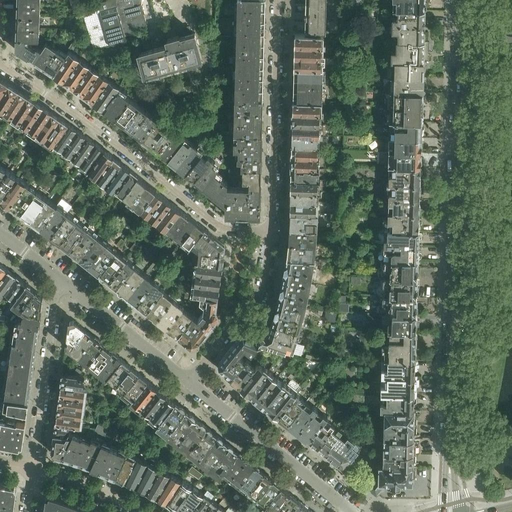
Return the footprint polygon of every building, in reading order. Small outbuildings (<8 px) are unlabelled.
[(109,0),(98,3),(99,7),(91,9),(92,13),(84,16),(93,48),(97,47),(126,40),(125,36),(133,33),(132,29),(147,25),(141,5),(140,0),(109,0)] [(265,32),(265,10),(265,0),(237,0),(237,32),(265,32)] [(326,32),(326,0),(305,0),(305,32),(326,32)] [(424,0),(393,0),(393,10),(394,10),(425,11),(427,9),(427,4),(425,2),(424,0)] [(40,6),(17,5),(17,16),(37,17),(40,17),(40,6)] [(425,11),(394,10),(394,19),(391,19),(390,25),(424,27),(425,11)] [(37,17),(17,16),(16,28),(40,29),(40,24),(36,23),(37,17)] [(424,42),(424,32),(424,27),(390,25),(390,32),(394,32),(393,40),(424,42)] [(189,26),(178,29),(180,37),(191,34),(189,26)] [(40,29),(16,28),(16,39),(26,40),(31,40),(36,40),(39,40),(40,29)] [(264,66),(265,44),(265,42),(265,37),(265,36),(265,32),(237,32),(236,65),(264,66)] [(202,58),(198,45),(195,33),(180,37),(179,36),(167,39),(168,45),(157,48),(139,53),(141,60),(140,61),(139,62),(139,63),(140,63),(140,64),(141,64),(142,65),(145,74),(202,58)] [(295,34),(295,43),(324,44),(324,34),(323,34),(296,34),(295,34)] [(26,44),(26,40),(16,39),(15,48),(17,51),(35,62),(42,51),(37,48),(35,50),(26,44)] [(423,63),(424,43),(424,42),(393,40),(393,51),(392,51),(391,62),(423,63)] [(47,43),(42,51),(35,62),(44,68),(55,52),(49,47),(50,45),(47,43)] [(324,44),(295,43),(294,56),(323,57),(324,44)] [(56,49),(55,52),(44,68),(54,74),(64,58),(58,54),(60,52),(56,49)] [(69,51),(64,58),(54,74),(64,81),(80,59),(69,51)] [(323,57),(294,56),(294,67),(323,68),(323,57)] [(90,66),(80,59),(64,81),(74,88),(90,66)] [(425,70),(423,68),(423,63),(391,62),(391,76),(423,77),(425,75),(425,70)] [(263,100),(264,78),(264,66),(236,65),(235,99),(263,100)] [(100,72),(90,66),(74,88),(84,95),(100,72)] [(322,102),(323,83),(323,79),(323,68),(294,67),(293,101),(322,102)] [(127,68),(124,73),(128,76),(132,71),(127,68)] [(132,71),(128,76),(132,79),(136,74),(132,71)] [(100,72),(84,95),(94,102),(110,79),(100,72)] [(425,85),(423,84),(423,77),(391,76),(391,92),(423,93),(424,91),(425,85)] [(0,98),(10,84),(1,78),(0,79),(0,98)] [(110,79),(94,102),(103,109),(119,86),(110,79)] [(10,84),(0,98),(0,111),(3,114),(19,89),(10,84)] [(119,86),(103,109),(109,113),(109,115),(112,117),(115,117),(117,119),(131,101),(125,96),(128,92),(119,86)] [(27,95),(19,89),(3,114),(7,116),(8,113),(13,117),(27,95)] [(424,100),(422,99),(423,93),(391,92),(390,107),(422,107),(424,105),(424,100)] [(36,101),(27,95),(13,117),(18,120),(16,122),(20,125),(36,101)] [(263,100),(235,99),(235,111),(263,112),(263,100)] [(44,106),(36,101),(20,125),(23,127),(25,125),(30,127),(44,106)] [(131,101),(117,119),(126,126),(140,107),(131,101)] [(172,101),(168,107),(172,110),(176,105),(172,101)] [(322,102),(293,101),(293,113),(322,114),(322,102)] [(176,105),(172,110),(176,113),(180,108),(176,105)] [(52,112),(44,106),(30,127),(34,130),(33,133),(36,135),(52,112)] [(140,107),(126,126),(135,132),(149,114),(140,107)] [(422,107),(390,107),(390,122),(422,123),(422,121),(424,120),(424,115),(422,114),(422,107)] [(180,108),(176,113),(181,116),(185,111),(180,108)] [(263,112),(235,111),(234,122),(262,123),(263,112)] [(60,118),(52,112),(36,135),(44,141),(60,118)] [(322,114),(293,113),(292,124),(321,125),(322,114)] [(149,114),(135,132),(142,138),(144,139),(158,121),(149,114)] [(69,124),(60,118),(44,141),(53,147),(69,124)] [(158,121),(144,139),(152,145),(167,127),(158,121)] [(262,123),(234,122),(234,134),(262,135),(262,123)] [(422,123),(390,122),(390,129),(388,129),(385,131),(385,133),(387,136),(389,136),(389,138),(421,138),(421,133),(424,133),(424,128),(422,128),(422,123)] [(78,130),(69,124),(53,147),(61,153),(78,130)] [(321,125),(292,124),(292,135),(320,136),(321,136),(321,125)] [(167,127),(152,145),(160,151),(161,152),(176,134),(167,127)] [(87,136),(78,130),(61,153),(70,160),(87,136)] [(176,134),(161,152),(169,159),(184,140),(176,134)] [(262,135),(234,134),(234,145),(262,146),(262,135)] [(320,136),(292,135),(292,146),(320,147),(320,136)] [(96,143),(87,136),(70,160),(79,167),(96,143)] [(184,140),(169,159),(178,166),(195,145),(186,138),(184,140)] [(421,138),(389,138),(389,152),(421,153),(421,151),(423,150),(423,146),(421,144),(421,138)] [(105,150),(96,143),(79,167),(88,173),(89,172),(105,150)] [(195,145),(178,166),(186,173),(203,152),(195,145)] [(262,146),(234,145),(234,149),(236,149),(236,156),(238,156),(262,157),(262,146)] [(320,147),(292,146),(292,157),(320,158),(320,147)] [(225,158),(219,147),(217,150),(221,154),(223,158),(221,160),(222,162),(225,158)] [(113,156),(105,150),(89,172),(97,178),(113,156)] [(203,152),(186,173),(195,179),(212,159),(203,152)] [(421,153),(389,152),(388,167),(390,167),(421,167),(421,165),(422,164),(423,160),(421,158),(421,153)] [(122,163),(113,156),(97,178),(106,185),(122,163)] [(261,169),(262,157),(238,156),(238,161),(241,161),(241,168),(243,168),(261,169)] [(320,158),(292,157),(291,168),(319,169),(320,158)] [(214,173),(216,171),(218,168),(217,168),(221,164),(216,160),(215,161),(212,159),(195,179),(204,187),(214,173)] [(0,163),(0,180),(8,169),(0,163)] [(116,189),(130,169),(122,163),(106,185),(107,186),(104,189),(111,195),(114,191),(115,191),(116,190),(116,189)] [(421,167),(390,167),(389,184),(420,185),(420,175),(422,174),(422,170),(421,169),(421,167)] [(261,169),(243,168),(243,181),(249,181),(249,186),(261,187),(261,169)] [(319,169),(291,168),(291,179),(319,180),(319,169)] [(8,169),(0,180),(0,197),(2,199),(18,176),(8,169)] [(138,176),(130,169),(116,189),(116,190),(124,195),(138,176)] [(214,173),(204,187),(221,200),(227,194),(227,188),(228,183),(214,173)] [(18,176),(2,199),(12,206),(27,184),(28,183),(18,176)] [(147,182),(138,176),(124,195),(129,200),(127,203),(130,205),(147,182)] [(321,180),(319,180),(291,179),(291,191),(318,192),(320,192),(321,180)] [(156,190),(147,182),(130,205),(134,208),(136,205),(141,209),(156,190)] [(27,184),(12,206),(16,209),(22,213),(38,191),(39,189),(38,187),(34,184),(32,185),(31,186),(27,184)] [(420,185),(389,184),(388,199),(419,200),(420,194),(422,193),(422,188),(420,187),(420,185)] [(261,187),(249,186),(249,188),(249,215),(260,216),(261,187)] [(238,188),(227,188),(227,194),(221,200),(226,204),(225,215),(237,215),(238,188)] [(249,188),(238,188),(237,215),(249,215),(249,188)] [(164,196),(156,190),(141,209),(149,216),(164,196)] [(38,191),(22,213),(32,221),(48,199),(38,191)] [(318,192),(291,191),(290,202),(318,203),(318,192)] [(172,202),(164,196),(149,216),(157,222),(172,202)] [(42,228),(58,206),(56,205),(48,199),(32,221),(42,228)] [(51,235),(67,213),(72,206),(61,199),(56,205),(58,206),(42,228),(51,235)] [(419,200),(388,199),(388,213),(419,214),(419,213),(421,212),(421,207),(419,206),(419,200)] [(181,210),(172,202),(157,222),(166,229),(181,210)] [(318,203),(290,202),(290,213),(318,214),(318,203)] [(189,216),(181,210),(166,229),(165,230),(173,236),(189,216)] [(67,213),(51,235),(61,242),(78,221),(67,213)] [(120,218),(129,225),(132,221),(123,213),(120,218)] [(318,214),(290,213),(289,228),(317,229),(318,214)] [(419,214),(388,213),(387,231),(419,232),(419,231),(420,229),(420,226),(419,223),(419,214)] [(197,222),(189,216),(173,236),(181,242),(197,222)] [(78,221),(61,242),(71,250),(88,229),(78,221)] [(197,222),(181,242),(189,249),(194,242),(205,228),(197,222)] [(225,244),(220,240),(205,228),(194,242),(200,246),(200,250),(224,253),(225,244)] [(317,229),(289,228),(288,243),(317,244),(317,229)] [(88,229),(71,250),(81,258),(97,236),(88,229)] [(150,229),(143,236),(149,241),(146,244),(150,247),(156,241),(151,236),(154,232),(150,229)] [(419,232),(387,231),(387,238),(384,240),(384,245),(418,246),(418,240),(421,240),(421,234),(419,234),(419,232)] [(97,236),(81,258),(90,265),(107,244),(97,236)] [(119,247),(124,240),(121,238),(116,245),(119,247)] [(133,252),(138,245),(134,243),(130,249),(133,252)] [(317,244),(288,243),(287,257),(314,260),(316,260),(317,244)] [(107,244),(90,265),(100,273),(116,251),(107,244)] [(418,252),(418,247),(418,246),(384,245),(384,251),(387,253),(387,260),(418,261),(418,259),(420,259),(420,252),(418,252)] [(222,265),(224,253),(200,250),(197,249),(196,250),(195,262),(196,262),(222,265)] [(116,251),(100,273),(110,281),(127,260),(128,258),(124,255),(123,256),(116,251)] [(179,259),(172,253),(169,256),(177,262),(179,259)] [(314,260),(287,257),(283,279),(310,285),(313,286),(316,272),(314,272),(315,265),(313,265),(314,260)] [(127,260),(110,281),(118,287),(135,266),(127,260)] [(418,261),(387,260),(385,261),(385,262),(384,263),(384,268),(386,269),(386,278),(383,279),(383,286),(386,287),(385,296),(383,298),(383,304),(385,306),(385,314),(416,315),(416,314),(419,312),(419,307),(417,305),(417,295),(419,294),(419,289),(418,287),(418,278),(420,276),(420,271),(418,269),(418,261)] [(220,276),(222,265),(196,262),(195,273),(220,276)] [(135,266),(118,287),(128,296),(145,274),(135,266)] [(16,276),(7,269),(0,278),(0,298),(16,276)] [(219,287),(220,276),(195,273),(193,284),(219,287)] [(145,274),(128,296),(138,303),(155,282),(145,274)] [(26,283),(16,276),(0,298),(4,301),(6,299),(11,302),(26,283)] [(283,279),(278,301),(305,308),(310,285),(283,279)] [(155,282),(138,303),(147,310),(163,291),(164,289),(155,282)] [(35,290),(26,283),(11,302),(10,303),(20,311),(21,310),(35,290)] [(217,298),(219,287),(193,284),(192,295),(201,296),(217,298)] [(43,296),(35,290),(21,310),(25,313),(41,315),(43,296)] [(163,291),(147,310),(157,319),(173,299),(163,291)] [(215,314),(217,298),(201,296),(200,302),(201,303),(204,306),(203,313),(202,315),(199,318),(210,327),(218,316),(215,314)] [(173,299),(157,319),(168,327),(183,308),(184,307),(173,299)] [(278,301),(272,322),(299,330),(305,308),(278,301)] [(183,308),(168,327),(178,335),(193,316),(183,308)] [(41,315),(25,313),(23,314),(21,314),(20,319),(19,323),(39,326),(41,315)] [(416,315),(385,314),(382,314),(381,322),(383,323),(383,330),(416,330),(416,329),(417,328),(418,324),(416,323),(416,315)] [(193,316),(178,335),(191,346),(195,345),(210,327),(199,318),(198,320),(193,316)] [(74,321),(70,322),(66,352),(68,353),(69,351),(86,330),(74,321)] [(39,326),(19,323),(15,322),(12,342),(36,345),(39,326)] [(269,333),(268,333),(294,341),(295,338),(297,338),(299,330),(272,322),(269,333)] [(94,337),(86,330),(69,351),(78,358),(94,337)] [(416,330),(383,330),(382,360),(383,360),(415,361),(415,359),(417,358),(417,354),(415,353),(416,340),(417,339),(417,334),(416,333),(416,330)] [(243,333),(236,342),(244,349),(251,354),(260,343),(256,342),(256,339),(243,333)] [(258,335),(256,339),(256,342),(260,343),(293,354),(297,342),(294,341),(268,333),(265,335),(261,334),(258,335)] [(104,344),(94,337),(78,358),(87,365),(104,344)] [(36,345),(12,342),(9,370),(32,374),(36,345)] [(236,342),(223,358),(231,365),(238,356),(244,349),(236,342)] [(113,352),(104,344),(87,365),(96,372),(113,352)] [(122,359),(113,352),(96,372),(106,380),(107,378),(122,359)] [(328,354),(324,359),(330,363),(333,358),(328,354)] [(231,365),(223,358),(218,363),(219,368),(232,378),(245,362),(238,356),(231,365)] [(131,366),(122,359),(107,378),(116,384),(131,366)] [(245,362),(232,378),(241,385),(255,367),(247,360),(245,362)] [(415,361),(383,360),(383,369),(382,369),(381,376),(383,376),(414,376),(415,369),(416,368),(417,364),(415,362),(415,361)] [(255,367),(241,385),(250,393),(269,370),(264,366),(263,367),(258,363),(255,367)] [(139,372),(131,366),(116,384),(113,387),(119,391),(121,389),(124,391),(139,372)] [(32,374),(9,370),(5,399),(29,402),(32,374)] [(269,370),(250,393),(260,400),(277,379),(272,374),(273,373),(269,370)] [(139,372),(124,391),(121,394),(127,398),(129,396),(133,398),(148,379),(139,372)] [(84,383),(85,378),(79,375),(72,374),(66,374),(63,373),(61,385),(85,388),(85,387),(86,384),(84,383)] [(291,373),(288,377),(291,379),(291,380),(293,382),(296,378),(294,376),(291,373)] [(414,376),(383,376),(382,385),(381,385),(381,393),(382,393),(414,394),(414,386),(416,386),(416,378),(414,378),(414,376)] [(157,387),(148,379),(133,398),(129,402),(139,410),(157,387)] [(277,379),(260,400),(269,408),(288,385),(283,381),(282,382),(277,379)] [(88,387),(85,387),(85,388),(61,385),(60,394),(86,398),(88,387)] [(288,385),(269,408),(278,416),(297,392),(288,385)] [(166,394),(157,387),(139,410),(148,417),(166,394)] [(297,392),(278,416),(288,423),(305,402),(299,397),(301,395),(297,392)] [(414,394),(382,393),(382,404),(381,404),(381,410),(387,410),(414,410),(414,404),(417,402),(417,398),(414,396),(414,394)] [(85,407),(86,398),(60,394),(58,404),(85,407)] [(176,402),(166,394),(148,417),(157,424),(176,402)] [(29,402),(5,399),(3,407),(27,412),(29,402)] [(186,410),(176,402),(157,424),(156,426),(167,434),(186,410)] [(305,402),(288,423),(299,432),(316,411),(317,409),(313,406),(312,407),(305,402)] [(84,417),(85,407),(58,404),(57,413),(84,417)] [(23,444),(27,412),(3,407),(0,406),(0,442),(19,446),(20,446),(21,446),(22,445),(23,445),(23,444)] [(186,410),(167,434),(177,443),(196,418),(186,410)] [(414,410),(387,410),(387,415),(385,415),(385,424),(416,425),(418,423),(418,418),(416,415),(414,415),(414,410)] [(316,411),(299,432),(308,439),(326,419),(327,417),(323,414),(321,415),(316,411)] [(82,426),(84,417),(57,413),(56,422),(70,424),(81,426),(78,432),(84,435),(88,427),(82,426)] [(207,427),(196,418),(177,443),(187,451),(207,427)] [(326,419),(308,439),(317,446),(334,425),(326,419)] [(69,432),(70,424),(56,422),(54,434),(68,436),(69,432)] [(99,470),(110,445),(117,430),(98,423),(96,428),(89,427),(85,437),(82,436),(81,437),(71,460),(80,463),(99,470)] [(416,425),(385,424),(385,434),(387,434),(387,438),(413,439),(413,434),(415,434),(417,432),(418,427),(416,425)] [(334,425),(317,446),(325,453),(342,432),(334,425)] [(217,435),(207,427),(187,451),(198,459),(217,435)] [(68,436),(54,434),(52,451),(54,455),(62,457),(73,433),(69,432),(68,436)] [(342,432),(325,453),(334,460),(351,439),(342,432)] [(73,433),(62,457),(71,460),(81,437),(73,433)] [(227,443),(217,435),(198,459),(208,467),(227,443)] [(413,439),(387,438),(387,443),(385,443),(384,452),(415,453),(417,451),(417,446),(415,444),(413,444),(413,439)] [(351,439),(334,460),(344,468),(361,447),(351,439)] [(238,452),(227,443),(208,467),(219,476),(222,473),(238,452)] [(115,477),(127,452),(110,445),(99,470),(107,473),(115,477)] [(127,452),(115,477),(125,481),(137,457),(127,452)] [(246,458),(238,452),(222,473),(230,479),(246,458)] [(415,453),(384,452),(384,462),(387,462),(386,466),(412,467),(412,462),(414,462),(416,460),(417,454),(415,453)] [(137,457),(125,481),(136,486),(148,462),(137,457)] [(255,465),(246,458),(230,479),(239,486),(255,465)] [(148,462),(136,486),(146,492),(160,468),(148,462)] [(264,472),(255,465),(239,486),(247,493),(264,472)] [(192,466),(189,472),(199,479),(203,474),(192,466)] [(412,467),(386,466),(378,466),(378,477),(374,477),(367,486),(376,494),(383,485),(401,486),(401,482),(413,482),(413,481),(414,481),(414,476),(416,475),(416,469),(414,467),(412,467)] [(160,468),(146,492),(157,497),(171,474),(160,468)] [(273,479),(264,472),(247,493),(256,500),(273,479)] [(171,474),(157,497),(167,503),(183,480),(171,474)] [(281,486),(273,479),(256,500),(265,507),(281,486)] [(183,480),(167,503),(177,509),(193,487),(185,482),(183,480)] [(14,486),(0,482),(0,508),(4,509),(14,510),(17,489),(14,486)] [(281,486),(265,507),(271,511),(274,511),(290,493),(281,486)] [(193,487),(177,509),(181,511),(189,511),(204,494),(193,487)] [(289,511),(299,500),(290,493),(274,511),(289,511)] [(46,497),(43,511),(96,511),(94,511),(67,500),(49,494),(46,497)] [(204,494),(189,511),(201,511),(211,499),(204,494)] [(211,499),(201,511),(213,511),(219,505),(211,499)] [(303,511),(307,507),(299,500),(289,511),(303,511)]
